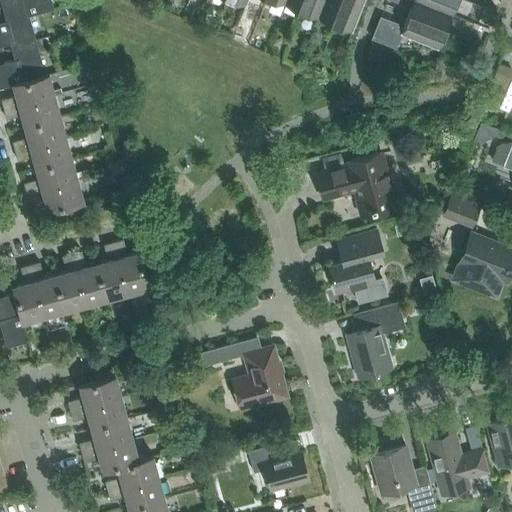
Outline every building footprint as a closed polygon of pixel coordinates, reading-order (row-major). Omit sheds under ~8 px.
[(0,0),(6,20),(28,14),(53,8),(51,0),(0,0)] [(285,0),(284,4),(300,10),(304,0),(285,0)] [(304,0),(300,10),(317,17),(323,0),(304,0)] [(323,0),(317,17),(334,24),(343,0),(323,0)] [(351,31),(363,0),(343,0),(334,24),(351,31)] [(451,13),(416,0),(393,0),(405,5),(405,3),(411,5),(406,15),(444,30),(451,13)] [(416,0),(451,13),(456,0),(416,0)] [(0,45),(12,42),(14,50),(36,44),(28,14),(6,20),(0,21),(0,45)] [(380,15),(371,37),(395,47),(401,33),(437,48),(444,30),(406,15),(402,26),(397,24),(398,22),(380,15)] [(12,84),(12,83),(44,74),(44,73),(36,44),(14,50),(16,58),(0,62),(0,86),(12,84)] [(498,62),(492,79),(507,85),(511,72),(511,67),(500,63),(498,62)] [(0,99),(3,108),(54,94),(48,73),(49,73),(48,72),(44,73),(44,74),(12,83),(12,84),(15,94),(0,99)] [(54,94),(3,108),(6,118),(21,114),(24,125),(59,115),(54,94)] [(99,105),(98,105),(91,107),(93,115),(100,113),(101,113),(99,105)] [(12,140),(14,150),(65,136),(59,115),(24,125),(27,136),(12,140)] [(481,121),(474,140),(480,142),(497,134),(499,129),(481,121)] [(65,136),(14,150),(17,160),(32,155),(35,167),(71,157),(65,136)] [(490,160),(503,165),(511,169),(511,140),(496,144),(490,160)] [(362,214),(394,205),(379,151),(347,160),(348,164),(315,173),(321,196),(354,187),(362,214)] [(23,182),(26,192),(77,178),(71,157),(35,167),(38,178),(23,182)] [(28,201),(44,197),(47,208),(46,208),(46,209),(83,199),(83,198),(82,198),(77,178),(26,192),(28,201)] [(471,224),(477,208),(450,197),(444,213),(471,224)] [(409,222),(396,226),(398,235),(411,231),(409,222)] [(335,292),(354,287),(358,301),(385,293),(381,278),(374,280),(367,253),(382,249),(376,228),(337,238),(343,259),(328,264),(335,292)] [(495,294),(502,278),(511,251),(511,248),(471,232),(459,261),(453,277),(495,294)] [(122,238),(113,241),(126,291),(147,286),(148,286),(138,249),(137,250),(126,253),(122,238)] [(107,258),(96,261),(105,297),(126,291),(113,241),(103,243),(107,258)] [(80,249),(71,252),(85,303),(105,297),(96,261),(85,265),(80,249)] [(65,270),(54,273),(64,309),(85,303),(71,252),(61,255),(65,270)] [(39,261),(29,263),(43,314),(64,309),(54,273),(43,276),(39,261)] [(11,284),(14,293),(22,320),(43,314),(29,263),(19,266),(24,281),(13,284),(11,284)] [(23,320),(22,320),(14,293),(0,296),(0,325),(5,346),(28,340),(22,320),(23,320)] [(378,324),(401,318),(396,300),(354,312),(358,329),(347,332),(359,375),(389,367),(378,324)] [(204,364),(233,356),(229,343),(200,351),(204,364)] [(242,406),(286,395),(272,345),(244,353),(250,374),(231,379),(234,392),(238,391),(242,406)] [(67,400),(70,410),(120,396),(115,375),(115,374),(78,384),(79,385),(82,396),(67,400)] [(87,415),(91,426),(126,417),(120,396),(70,410),(72,419),(87,415)] [(511,413),(487,420),(499,463),(511,459),(511,413)] [(78,442),(81,451),(132,438),(126,417),(91,426),(94,438),(78,442)] [(466,476),(488,470),(482,447),(460,453),(453,430),(425,437),(441,494),(469,486),(466,476)] [(102,468),(101,468),(102,469),(117,465),(117,464),(137,459),(137,458),(132,438),(81,451),(84,461),(99,457),(102,468)] [(270,489),(308,478),(300,449),(276,456),(273,442),(247,449),(253,471),(264,468),(270,489)] [(409,499),(432,492),(424,465),(411,468),(404,443),(370,453),(381,493),(406,486),(409,499)] [(105,480),(107,490),(158,476),(152,456),(153,455),(152,454),(137,458),(137,459),(117,464),(117,465),(120,476),(105,480)] [(222,455),(203,460),(206,472),(225,467),(222,455)] [(125,495),(128,507),(163,497),(158,476),(107,490),(110,499),(125,495)] [(167,511),(163,497),(128,507),(129,511),(167,511)]
